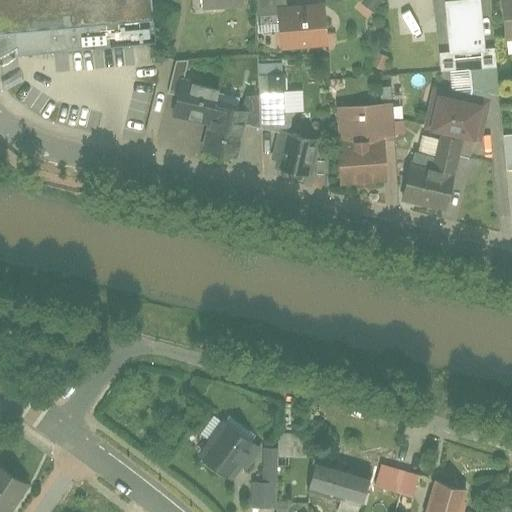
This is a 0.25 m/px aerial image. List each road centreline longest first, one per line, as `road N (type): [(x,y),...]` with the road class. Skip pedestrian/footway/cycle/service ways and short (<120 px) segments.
road 1 (tertiary): [(511,262),(43,149),(0,123)]
road 2 (residential): [(61,430),(121,331),(511,435)]
